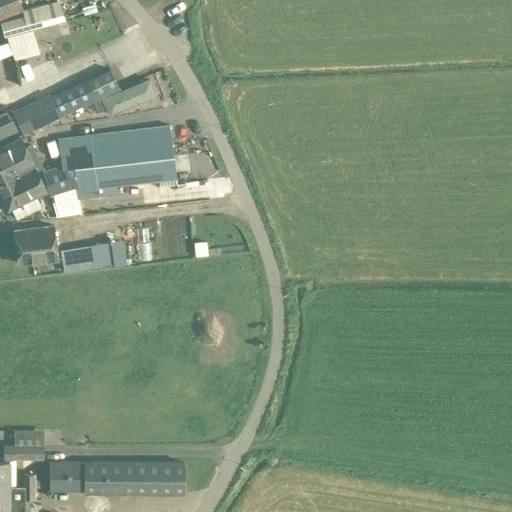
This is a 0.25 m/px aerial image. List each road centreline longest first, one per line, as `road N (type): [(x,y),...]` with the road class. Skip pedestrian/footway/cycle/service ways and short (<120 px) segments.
road 1 (unclassified): [(207,511),(265,396),(279,344),(278,294),(204,108),(126,0)]
road 2 (track): [(54,453),(238,455)]
road 3 (track): [(0,101),(155,34)]
